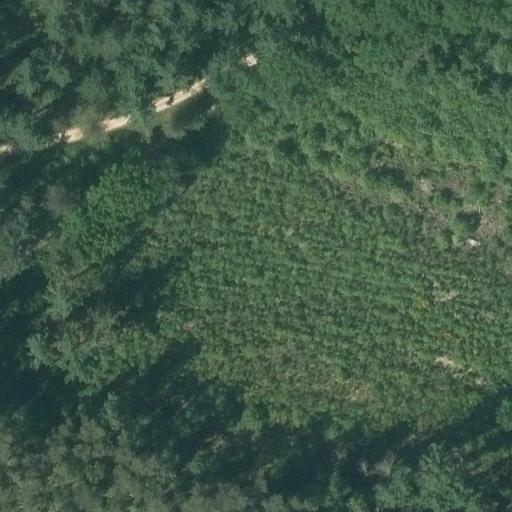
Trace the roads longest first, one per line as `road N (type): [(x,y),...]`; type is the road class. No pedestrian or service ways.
road 1 (track): [(273,47),(67,140),(0,152)]
road 2 (track): [(386,0),(273,47)]
